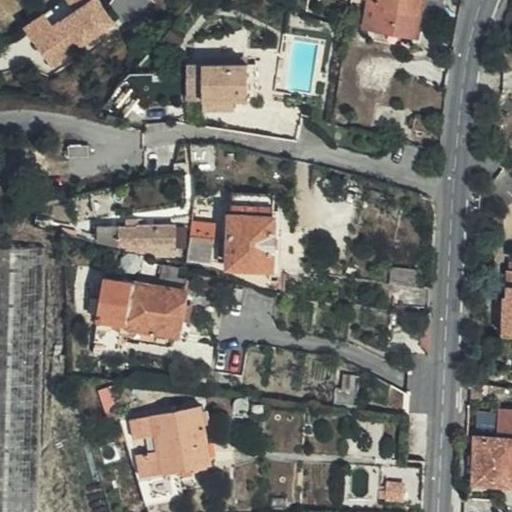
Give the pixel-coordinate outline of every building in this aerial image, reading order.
[(54,66),(120,22),(105,0),(72,0),(77,7),(55,22),(46,9),(25,23),(54,66)] [(417,15),(419,0),(376,0),(376,2),(369,0),(367,7),(363,30),(415,39),(419,15),(417,15)] [(258,98),(258,65),(251,65),(203,64),(190,63),(189,80),(205,80),(205,97),(220,97),(232,98),(258,98)] [(205,80),(189,80),(189,97),(205,97),(205,80)] [(189,147),(189,148),(193,173),(217,170),(214,144),(189,147)] [(86,161),(85,147),(65,149),(66,162),(86,161)] [(232,215),(273,217),(274,197),(233,195),(232,215)] [(204,207),(196,206),(192,206),(190,218),(203,218),(204,207)] [(271,265),(273,217),(232,215),(229,215),(229,217),(224,216),(224,232),(229,232),(228,263),(271,265)] [(105,226),(104,245),(156,248),(156,257),(172,257),(173,226),(135,224),(135,228),(105,226)] [(193,224),(191,259),(216,260),(218,225),(193,224)] [(153,275),(156,263),(140,259),(141,257),(138,254),(130,251),(125,254),(123,258),(122,263),(124,268),(128,271),(133,272),(137,271),(153,275)] [(160,268),(156,289),(183,295),(186,282),(185,283),(184,283),(183,285),(182,285),(181,286),(180,286),(179,287),(178,287),(177,287),(176,287),(175,287),(174,287),(173,286),(172,286),(171,285),(170,285),(169,284),(168,283),(167,282),(166,280),(166,279),(166,278),(166,277),(165,275),(165,274),(166,273),(166,272),(167,271),(168,269),(160,268)] [(511,272),(508,272),(506,299),(502,299),(500,339),(511,340),(511,272)] [(134,284),(102,277),(93,321),(117,327),(115,336),(122,337),(124,330),(173,341),(176,326),(182,328),(186,308),(180,308),(183,295),(156,289),(134,284)] [(429,312),(430,289),(391,285),(388,308),(429,312)] [(215,458),(204,401),(132,415),(136,434),(158,430),(161,444),(139,449),(150,502),(189,494),(183,465),(215,458)] [(511,411),(488,411),(489,445),(483,445),(483,452),(487,451),(488,457),(475,457),(474,486),(511,486),(511,411)] [(412,498),(413,470),(383,470),(382,498),(412,498)]
